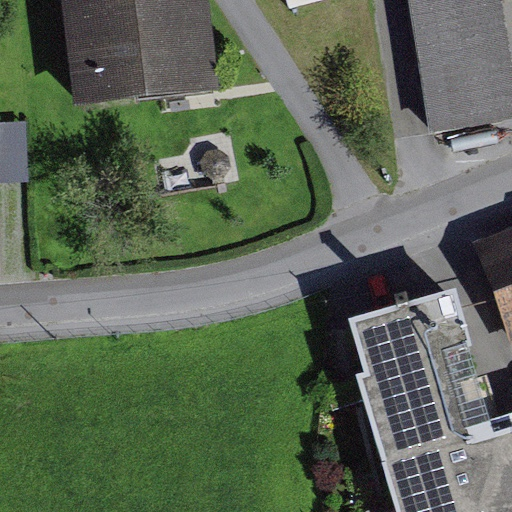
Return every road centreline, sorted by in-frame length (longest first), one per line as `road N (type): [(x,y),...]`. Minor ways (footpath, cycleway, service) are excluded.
road 1 (residential): [(0,306),(166,294),(255,274),(511,181)]
road 2 (track): [(242,0),(354,169),(375,230)]
